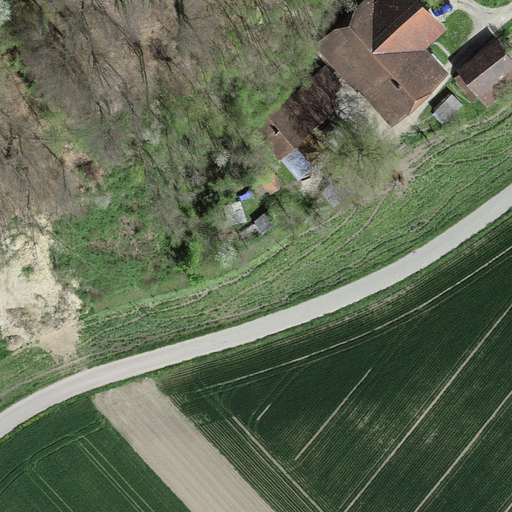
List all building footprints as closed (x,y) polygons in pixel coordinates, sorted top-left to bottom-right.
[(396,108),(434,72),(406,42),(433,17),(417,0),(388,0),(388,1),(387,0),(370,0),(330,38),(396,108)] [(480,95),(511,69),(511,58),(499,42),(461,71),(480,95)] [(322,69),(288,100),(307,122),(333,98),(330,94),(338,87),(322,69)] [(451,94),(435,110),(445,120),(461,104),(451,94)] [(283,145),(298,131),(275,105),(260,119),(283,145)] [(266,168),(259,175),(272,190),(279,183),(266,168)] [(268,211),(256,221),(262,229),(274,220),(268,211)]
